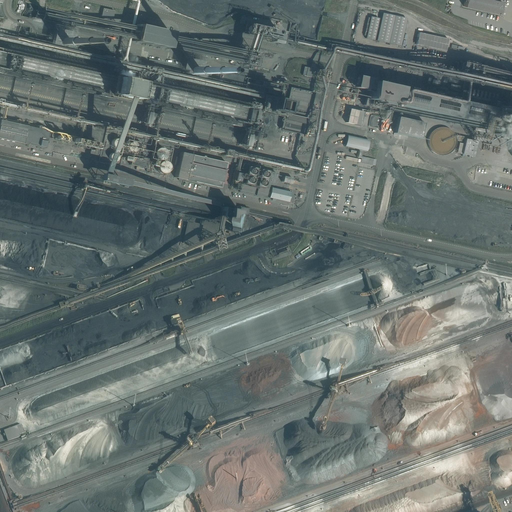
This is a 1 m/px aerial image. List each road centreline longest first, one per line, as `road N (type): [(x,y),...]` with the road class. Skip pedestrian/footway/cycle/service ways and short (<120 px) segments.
road 1 (unknown): [(146,288),(153,311),(139,327),(0,370)]
road 2 (unknown): [(259,246),(279,267),(381,251),(408,268),(412,289)]
road 3 (unknown): [(0,221),(139,258),(161,282)]
